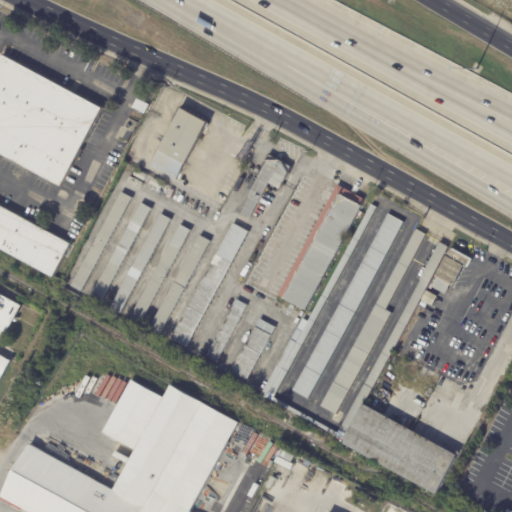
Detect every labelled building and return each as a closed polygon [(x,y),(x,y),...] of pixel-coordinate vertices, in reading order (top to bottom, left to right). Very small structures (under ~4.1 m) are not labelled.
[(17,52),(0,79),(0,144),(68,182),(110,103),(17,52)] [(144,101),(139,109),(135,107),(140,97),(144,100),(144,101)] [(151,166),(185,103),(211,118),(187,161),(186,160),(175,179),(151,166)] [(239,213),(270,158),(284,159),(286,162),(294,166),(285,182),(284,181),(279,189),(270,183),(250,219),(239,213)] [(135,175),(138,170),(148,176),(145,181),(135,175)] [(150,183),(154,178),(164,184),(161,189),(150,183)] [(361,197),(364,199),(304,312),(282,299),(282,298),(278,296),(337,185),(361,197)] [(72,283),(124,188),(134,194),(82,289),(72,283)] [(93,295),(144,201),(155,206),(103,301),(93,295)] [(0,204),(73,245),(55,279),(0,248),(0,204)] [(440,245),(471,262),(467,270),(463,268),(452,288),(450,287),(445,297),(432,289),(437,280),(433,279),(362,408),(455,459),(434,498),(340,446),(258,402),(303,321),(308,324),(371,207),(376,210),(274,400),(338,435),(422,283),(419,282),(440,245)] [(111,305),(163,211),(173,217),(122,311),(111,305)] [(293,391),(388,213),(405,222),(309,399),(293,391)] [(182,222),(192,228),(140,322),(130,317),(182,222)] [(322,406),(416,231),(413,230),(417,223),(419,224),(417,229),(427,235),(386,310),(392,313),(337,415),(322,406)] [(172,338),(234,224),(250,232),(187,347),(172,338)] [(150,328),(201,234),(212,240),(161,334),(150,328)] [(17,318),(10,330),(9,329),(0,344),(0,355),(12,362),(0,383),(0,294),(2,296),(3,295),(23,306),(17,318)] [(207,356),(238,298),(249,304),(217,361),(207,356)] [(268,343),(248,382),(232,373),(245,348),(239,345),(247,330),(253,333),(260,320),(276,328),(268,343)] [(400,355),(395,352),(400,344),(405,347),(400,355)] [(422,351),(416,363),(406,358),(412,346),(422,351)] [(113,489),(135,450),(101,433),(131,380),(163,397),(170,384),(239,422),(188,511),(29,511),(0,496),(29,443),(113,489)] [(283,451),(294,456),(291,462),(279,456),(281,450),(283,451)] [(273,462),(276,457),(292,464),(290,470),(273,462)] [(272,469),(274,464),(290,472),(288,477),(272,469)] [(262,487),(259,486),(267,470),(273,473),(264,489),(262,487)]
